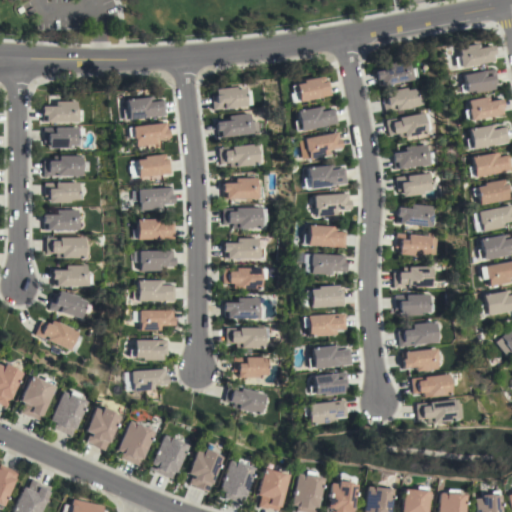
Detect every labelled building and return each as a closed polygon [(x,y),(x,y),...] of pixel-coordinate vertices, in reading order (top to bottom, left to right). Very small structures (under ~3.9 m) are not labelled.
[(476,43),(477,48),(490,45),(493,60),(453,68),(451,57),(456,56),(455,56),(457,55),(456,47),(476,43)] [(407,60),(408,69),(414,68),(416,78),(412,79),(412,80),(377,86),(374,71),(387,69),(386,64),(407,60)] [(495,82),(490,83),(491,89),(472,93),(471,90),(459,92),(457,85),(461,84),(459,75),(493,68),(495,82)] [(296,102),(293,84),(301,83),(300,80),(321,76),(322,82),(326,81),(329,95),(296,102)] [(212,110),(210,96),(215,95),(214,89),(234,87),(235,90),(243,89),(245,106),(212,110)] [(383,112),(381,98),(386,97),(384,92),(404,88),(405,90),(413,88),(416,106),(383,112)] [(121,120),(119,110),(124,109),(123,100),(145,97),(146,102),(161,100),(163,115),(121,120)] [(485,97),(486,101),(499,99),(502,114),(462,121),(460,110),(466,109),(465,100),(485,97)] [(53,106),(53,102),(74,101),(75,111),(80,110),(80,121),(76,121),(76,122),(40,122),(40,115),(40,106),(53,106)] [(316,107),(317,112),(332,109),(335,124),(298,131),(298,130),(293,131),(291,121),(295,120),(293,111),(316,107)] [(256,122),(257,132),(251,133),(215,138),(214,122),(227,120),(226,116),(247,113),(248,122),(250,121),(250,122),(256,122)] [(421,113),(425,133),(398,138),(397,133),(387,135),(384,120),(421,113)] [(164,122),(166,138),(153,139),(153,144),(133,147),(131,138),(126,138),(125,128),(164,122)] [(488,125),(489,130),(503,127),(506,142),(492,144),(464,149),(462,139),(467,138),(465,129),(488,125)] [(75,127),(76,146),(68,146),(68,148),(47,149),(47,143),(42,143),(42,128),(75,127)] [(335,132),(338,147),(325,150),(326,155),(306,159),(306,158),(299,159),(295,141),(335,132)] [(229,167),(228,163),(218,164),(216,148),(229,147),(258,144),(259,154),(255,154),(257,164),(229,167)] [(424,145),(425,153),(427,153),(428,165),(392,169),(391,153),(403,152),(403,147),(424,145)] [(509,170),(494,173),(494,172),(466,177),(464,167),(469,166),(467,157),(495,152),(496,157),(506,155),(509,170)] [(135,178),(133,160),(141,159),(141,157),(161,154),(162,160),(166,159),(168,174),(135,178)] [(41,176),(41,161),(51,161),(51,156),(79,156),(79,176),(41,176)] [(331,165),(331,169),(342,168),(344,183),(301,189),(300,178),(304,178),(303,168),(331,165)] [(428,173),(429,183),(433,182),(434,190),(422,191),(422,194),(401,197),(401,191),(395,192),(394,177),(428,173)] [(254,178),(254,187),(260,187),(260,197),(256,197),(256,198),(221,199),(221,183),(233,183),(233,178),(254,178)] [(476,205),(474,195),(470,196),(468,189),(473,188),(473,187),(481,185),(480,183),(501,179),(502,185),(507,184),(509,198),(476,205)] [(47,203),(47,197),(42,197),(42,183),(76,182),(76,192),(80,192),(81,199),(76,199),(76,200),(68,200),(68,203),(47,203)] [(169,188),(169,194),(170,194),(171,204),(157,204),(157,209),(136,210),(136,202),(134,202),(133,190),(169,188)] [(333,210),(334,214),(313,216),(312,208),(311,208),(310,196),(345,193),(346,200),(347,200),(347,209),(333,210)] [(394,223),(396,207),(409,209),(409,204),(431,206),(430,215),(431,215),(430,227),(394,223)] [(479,232),(477,223),(476,223),(473,212),(509,205),(511,219),(499,222),(500,227),(479,232)] [(231,229),(231,224),(221,224),(220,209),(234,208),(234,209),(258,208),(259,227),(231,229)] [(42,230),(42,224),(40,224),(40,215),(54,215),(54,210),(75,210),(75,218),(77,218),(77,230),(42,230)] [(158,219),(158,224),(171,223),(172,239),(133,240),(133,219),(158,219)] [(299,245),(300,234),(305,234),(305,225),(333,227),(333,231),(343,232),(342,247),(299,245)] [(436,238),(434,255),(427,254),(426,255),(418,254),(418,257),(397,254),(398,248),(393,247),(394,233),(436,238)] [(473,250),(478,249),(476,240),(499,235),(504,234),(505,239),(511,237),(511,253),(503,255),(480,260),(480,259),(475,260),(473,250)] [(54,258),(54,253),(44,253),(44,238),(82,238),(82,258),(54,258)] [(222,259),(222,252),(220,252),(220,243),(235,243),(235,238),(255,238),(256,247),(261,247),(261,258),(257,258),(257,259),(222,259)] [(158,266),(158,271),(137,271),(136,263),(135,263),(135,251),(170,250),(170,257),(171,257),(171,266),(158,266)] [(301,273),(301,264),(300,262),(300,254),(307,255),(307,254),(343,256),(342,262),(343,262),(343,271),(329,270),(328,275),(308,274),(308,273),(301,273)] [(486,286),(484,278),(483,278),(481,266),(511,260),(511,276),(506,278),(506,282),(486,286)] [(84,265),(84,275),(90,274),(90,285),(86,285),(86,286),(51,286),(51,279),(50,279),(50,270),(63,270),(63,265),(84,265)] [(391,288),(391,273),(401,272),(401,268),(429,266),(429,287),(391,288)] [(259,288),(231,289),(231,283),(221,284),(220,268),(234,268),(234,269),(258,268),(259,288)] [(161,280),(161,285),(172,285),(172,300),(129,300),(129,290),(134,290),(133,281),(161,280)] [(308,308),(308,298),(303,298),(302,291),(307,291),(307,290),(315,289),(315,287),(336,285),(337,291),(341,290),(342,306),(308,308)] [(511,309),(478,315),(476,305),(480,304),(479,295),(506,290),(507,294),(511,293),(511,309)] [(47,309),(51,295),(55,296),(57,291),(77,296),(76,299),(84,301),(79,319),(47,309)] [(392,295),(426,294),(427,304),(431,304),(431,311),(427,312),(419,313),(419,315),(398,316),(398,310),(393,310),(392,295)] [(222,318),(222,311),(221,311),(221,303),(235,302),(235,298),(256,298),(256,306),(257,306),(257,318),(222,318)] [(171,310),(171,326),(158,326),(158,331),(137,331),(137,322),(135,322),(135,310),(171,310)] [(343,329),(333,330),(333,334),(305,337),(304,327),(300,327),(300,317),(342,313),(343,329)] [(33,335),(39,320),(48,324),(50,320),(55,323),(55,322),(76,331),(68,350),(33,335)] [(395,331),(410,329),(410,324),(433,321),(435,342),(397,347),(395,331)] [(492,342),(498,337),(497,336),(511,323),(511,349),(504,356),(492,342)] [(266,328),(266,339),(262,339),(262,348),(234,348),(234,343),(223,343),(223,328),(266,328)] [(165,340),(165,354),(160,354),(160,360),(140,361),(140,358),(132,358),(132,357),(127,357),(127,350),(131,350),(131,340),(165,340)] [(337,345),(337,349),(347,348),(349,364),(306,369),(305,358),(309,358),(308,348),(337,345)] [(414,367),(400,368),(398,353),(434,349),(435,360),(434,361),(435,369),(414,371),(414,367)] [(265,357),(265,375),(257,375),(257,378),(236,378),(236,372),(231,372),(231,357),(265,357)] [(4,408),(0,406),(0,366),(1,367),(2,364),(13,369),(13,370),(19,373),(4,408)] [(163,368),(163,375),(165,375),(165,384),(151,385),(152,390),(131,392),(130,383),(129,383),(128,371),(163,368)] [(344,372),(346,387),(341,387),(341,393),(321,396),(321,393),(313,394),(313,393),(308,394),(307,387),(312,386),(310,376),(344,372)] [(451,374),(452,384),(448,385),(449,395),(421,398),(421,393),(410,394),(408,378),(451,374)] [(37,421),(26,416),(26,417),(17,413),(21,403),(16,401),(27,376),(40,382),(42,378),(51,382),(49,386),(52,387),(37,421)] [(263,395),(258,414),(231,408),(232,403),(222,401),(226,386),(263,395)] [(69,436),(51,428),(53,423),(47,421),(60,391),(67,395),(69,391),(78,395),(77,399),(84,402),(69,436)] [(456,400),(457,403),(459,403),(461,418),(454,419),(454,420),(426,423),(426,418),(415,420),(414,404),(452,399),(452,400),(456,400)] [(343,400),(345,415),(334,417),(335,421),(308,425),(307,415),(302,416),(301,406),(343,400)] [(103,451),(89,445),(90,444),(84,441),(87,434),(82,431),(93,407),(99,410),(101,407),(112,412),(111,414),(118,417),(103,451)] [(136,466),(118,457),(120,453),(113,450),(126,421),(151,432),(136,466)] [(160,435),(185,446),(170,479),(153,472),(153,473),(145,470),(147,467),(153,469),(154,467),(148,464),(160,435)] [(205,492),(192,487),(192,486),(186,484),(189,476),(184,474),(193,449),(200,452),(201,449),(212,453),(212,455),(218,457),(205,492)] [(233,462),(234,459),(244,462),(243,466),(251,468),(239,503),(220,497),(222,492),(216,490),(225,460),(233,462)] [(0,465),(15,472),(1,506),(0,505),(0,465)] [(259,469),(285,475),(276,511),(265,508),(264,509),(255,507),(258,497),(252,495),(259,469)] [(293,473),(301,475),(302,471),(312,473),(311,477),(319,479),(313,511),(298,511),(293,511),(294,506),(287,505),(293,473)] [(349,511),(328,511),(329,509),(324,509),(327,483),(334,484),(334,481),(335,481),(336,476),(346,478),(345,484),(353,485),(349,511)] [(9,511),(20,487),(25,490),(29,479),(38,483),(38,484),(49,489),(38,511),(9,511)] [(386,511),(360,511),(363,486),(389,489),(386,511)] [(397,511),(399,490),(413,491),(413,486),(424,487),(423,492),(425,492),(422,511),(397,511)] [(507,511),(503,495),(511,493),(510,489),(511,488),(511,511),(507,511)] [(460,511),(433,511),(435,493),(443,494),(443,489),(454,490),(454,495),(462,495),(460,511)] [(471,511),(470,499),(477,498),(477,495),(487,494),(487,491),(495,491),(495,495),(496,495),(497,511),(471,511)] [(100,506),(98,511),(58,511),(60,504),(67,506),(68,499),(100,506)]
